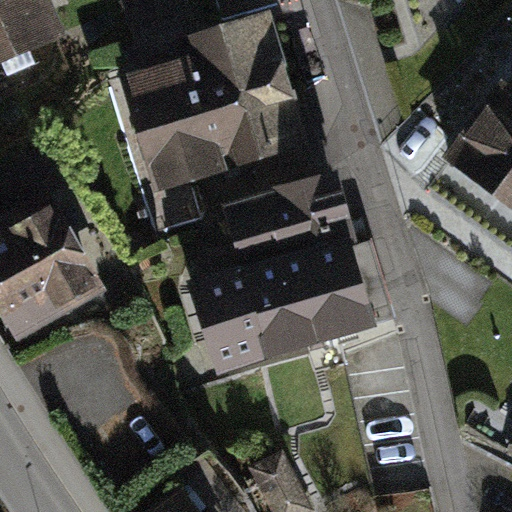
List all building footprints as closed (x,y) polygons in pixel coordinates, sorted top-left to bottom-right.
[(69,0),(0,0),(0,64),(80,28),(69,0)] [(173,63),(129,76),(160,182),(152,184),(164,227),(202,216),(190,176),(304,143),(268,20),(169,49),(173,63)] [(511,81),(501,74),(442,153),(511,204),(511,81)] [(62,167),(0,202),(0,278),(28,326),(123,271),(62,167)] [(228,368),(394,319),(372,239),(351,247),(331,178),(227,205),(246,273),(202,283),(228,368)] [(234,511),(207,472),(147,511),(234,511)]
